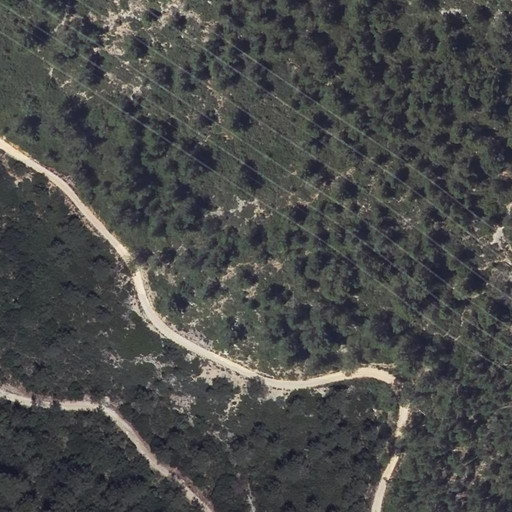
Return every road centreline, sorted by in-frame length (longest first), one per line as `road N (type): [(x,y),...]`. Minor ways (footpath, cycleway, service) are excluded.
road 1 (track): [(0,141),(68,188),(127,255),(169,334),(271,382),(313,386),(362,373),(398,393),(402,408),(377,511)]
road 2 (track): [(0,393),(106,412),(207,511)]
